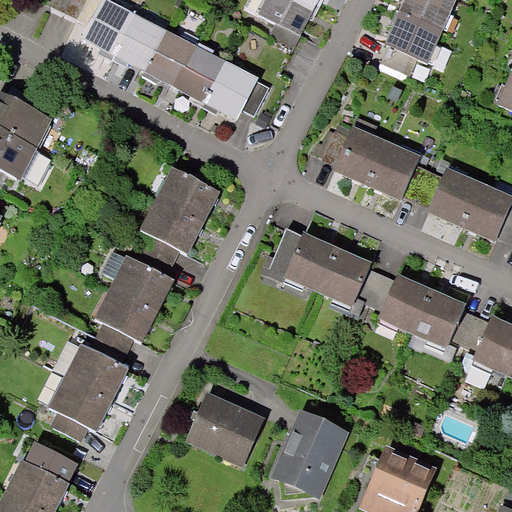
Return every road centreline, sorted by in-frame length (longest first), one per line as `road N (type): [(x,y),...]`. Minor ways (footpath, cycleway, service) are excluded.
road 1 (residential): [(103,511),(272,181)]
road 2 (residential): [(0,39),(272,181)]
road 3 (residential): [(272,181),(511,285)]
road 4 (residential): [(272,181),(362,0)]
